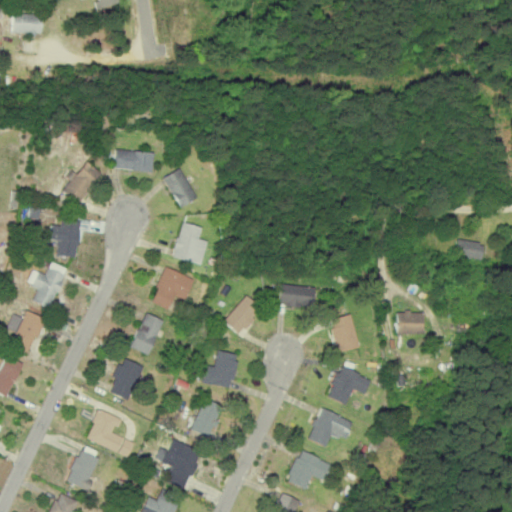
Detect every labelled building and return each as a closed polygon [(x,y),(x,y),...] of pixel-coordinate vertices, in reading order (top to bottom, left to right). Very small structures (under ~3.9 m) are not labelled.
[(95,0),(97,8),(118,2),(117,0),(95,0)] [(10,32),(39,33),(40,15),(11,13),(10,32)] [(113,169),(151,170),(152,151),(114,149),(113,169)] [(61,190),(76,202),(99,173),(84,161),(77,170),(72,167),(65,176),(69,180),(61,190)] [(195,197),(179,167),(162,177),(179,206),(195,197)] [(62,225),(49,224),(48,239),(56,240),(55,255),(75,256),(78,221),(62,220),(62,225)] [(205,240),(198,239),(200,226),(179,222),(172,258),(200,263),(205,240)] [(453,256),(480,260),(483,242),(456,238),(453,256)] [(49,308),(65,268),(49,261),(44,274),(31,269),(26,282),(37,287),(31,300),(49,308)] [(149,301),(167,309),(173,294),(184,299),(192,278),(164,266),(149,301)] [(314,287),(280,283),(277,303),(312,307),(314,287)] [(238,334),(260,309),(243,295),(222,320),(238,334)] [(12,313),(6,327),(15,331),(9,344),(28,352),(43,318),(24,310),(21,317),(12,313)] [(395,312),(396,334),(422,333),(421,311),(395,312)] [(161,320),(143,312),(129,347),(146,354),(161,320)] [(338,352),(358,346),(349,313),(328,319),(338,352)] [(200,382),(230,388),(236,354),(216,350),(212,366),(204,364),(200,382)] [(20,362),(3,355),(0,362),(0,394),(6,397),(20,362)] [(109,384),(129,393),(141,366),(121,357),(109,384)] [(369,378),(339,365),(326,396),(344,404),(351,388),(363,393),(369,378)] [(206,437),(220,407),(203,398),(189,429),(206,437)] [(306,438),(324,446),(330,433),(343,439),(351,421),(319,407),(306,438)] [(84,438),(126,456),(132,442),(112,433),(118,418),(97,408),(84,438)] [(187,483),(200,452),(170,439),(166,449),(158,446),(153,458),(172,466),(168,475),(187,483)] [(97,458),(79,449),(64,479),(86,490),(91,481),(87,479),(97,458)] [(327,461),(298,449),(286,481),(304,488),(310,475),(319,479),(327,461)] [(171,511),(175,501),(168,499),(170,493),(159,490),(156,499),(145,496),(139,511),(171,511)] [(289,511),(295,499),(279,492),(270,511),(289,511)] [(48,511),(70,511),(75,500),(56,493),(48,511)]
